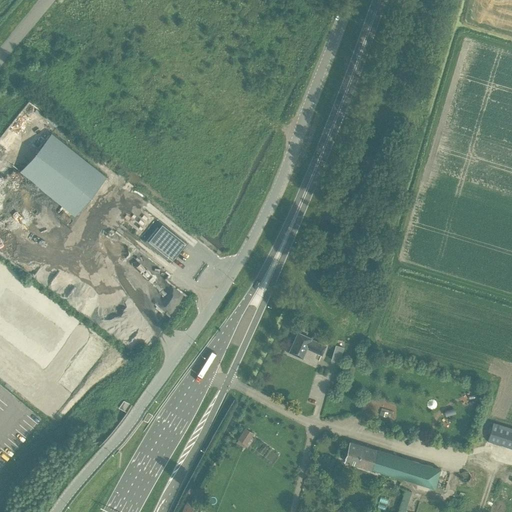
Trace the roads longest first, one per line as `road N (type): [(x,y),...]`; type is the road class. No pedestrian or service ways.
road 1 (unclassified): [(56,511),(164,373),(256,232),(348,0)]
road 2 (primary): [(316,166),(267,265),(120,511)]
road 3 (primary): [(163,511),(228,380),(316,166)]
road 4 (unknown): [(174,358),(165,333),(89,228),(90,201)]
road 5 (primary): [(316,166),(378,0)]
road 6 (unknown): [(90,201),(112,191),(138,195),(233,268)]
road 7 (unknown): [(90,201),(214,299)]
